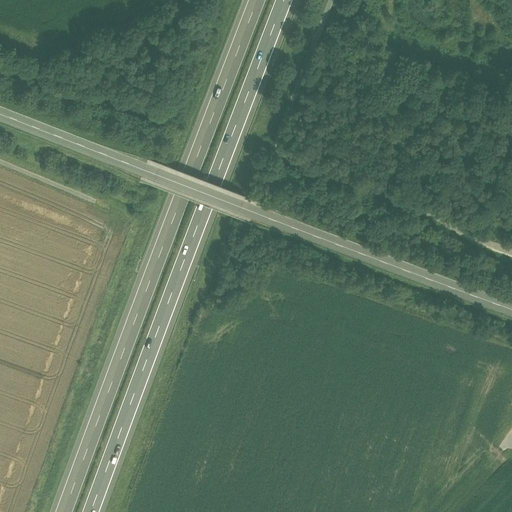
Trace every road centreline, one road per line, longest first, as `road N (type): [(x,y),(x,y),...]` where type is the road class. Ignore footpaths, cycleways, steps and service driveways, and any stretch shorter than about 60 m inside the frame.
road 1 (tertiary): [(511,306),(0,109)]
road 2 (motorway): [(251,0),(56,511)]
road 3 (motorway): [(95,511),(288,0)]
road 4 (track): [(511,251),(364,191),(297,180),(285,164),(288,128),(338,0)]
